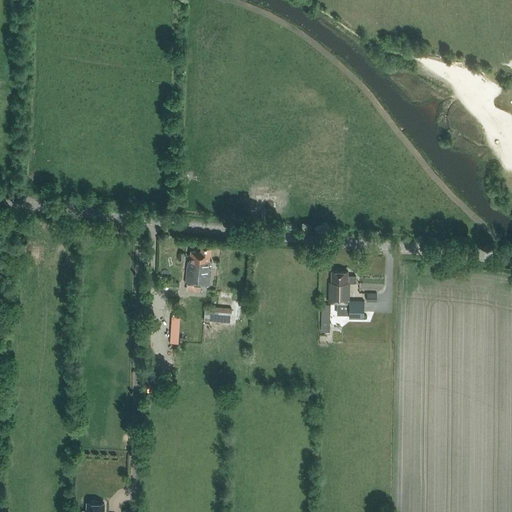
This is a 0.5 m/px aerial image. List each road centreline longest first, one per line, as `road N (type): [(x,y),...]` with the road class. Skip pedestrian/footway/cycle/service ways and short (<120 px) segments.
road 1 (tertiary): [(511,260),(0,199)]
road 2 (track): [(141,220),(132,511)]
